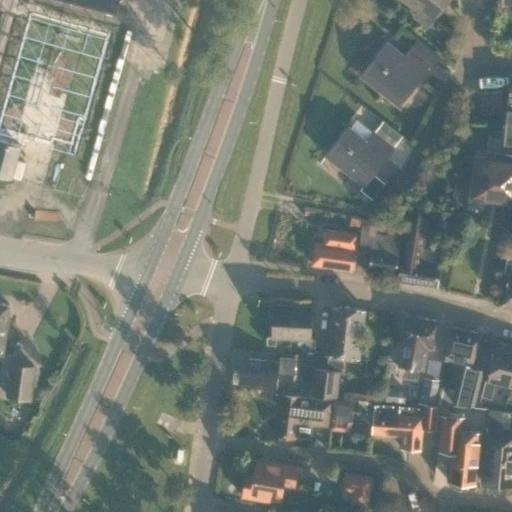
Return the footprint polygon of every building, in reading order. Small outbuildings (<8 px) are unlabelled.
[(73,0),(117,12),(120,0),(73,0)] [(446,0),(405,0),(418,10),(414,15),(427,25),(446,0)] [(438,53),(418,38),(401,59),(383,45),(360,74),(398,104),(438,53)] [(76,66),(35,56),(15,134),(0,129),(0,173),(13,176),(23,137),(56,145),(76,66)] [(503,141),(511,141),(511,86),(509,87),(503,141)] [(503,111),(501,90),(479,92),(481,113),(503,111)] [(403,134),(384,119),(375,129),(395,144),(403,134)] [(367,139),(348,124),(325,154),(363,184),(393,145),(374,130),(367,139)] [(511,200),(511,151),(494,149),(494,155),(478,152),(471,195),(511,200)] [(429,203),(410,200),(398,279),(436,285),(442,250),(422,247),(429,203)] [(460,205),(449,204),(446,225),(458,226),(460,205)] [(375,220),(363,218),(359,245),(371,247),(367,267),(396,271),(401,236),(374,232),(375,220)] [(357,233),(325,228),(323,242),(315,241),(312,262),(352,268),(357,233)] [(11,303),(0,301),(0,351),(6,352),(11,303)] [(291,336),(293,304),(274,303),(271,335),(267,335),(267,343),(276,343),(276,335),(291,336)] [(293,304),(291,336),(306,337),(305,344),(315,345),(315,338),(311,337),(313,305),(293,304)] [(364,309),(332,305),(327,352),(329,352),(327,368),(314,366),(311,393),(337,397),(340,371),(343,371),(346,354),(359,356),(364,309)] [(438,319),(405,313),(400,342),(401,342),(398,364),(424,368),(427,347),(433,348),(438,319)] [(472,366),(480,332),(452,325),(447,345),(448,345),(445,358),(462,363),(453,400),(474,405),(483,367),(482,367),(482,368),(472,366)] [(511,385),(511,379),(511,344),(498,341),(488,378),(485,378),(481,394),(491,397),(495,381),(511,385)] [(301,356),(283,355),(282,371),(299,373),(301,356)] [(280,361),(241,356),(238,380),(276,385),(280,361)] [(37,364),(13,361),(8,393),(32,396),(37,364)] [(440,378),(424,375),(420,401),(436,404),(440,378)] [(406,388),(387,387),(386,400),(405,401),(406,388)] [(331,400),(281,393),(276,433),(297,436),(297,435),(311,437),(312,423),(328,425),(331,400)] [(351,431),(355,399),(334,397),(330,428),(351,431)] [(423,407),(374,402),(371,432),(403,435),(402,447),(420,449),(422,427),(436,429),(439,405),(423,404),(423,407)] [(449,403),(441,402),(440,413),(442,414),(439,449),(451,450),(448,479),(475,481),(480,430),(461,428),(463,416),(448,414),(449,403)] [(482,480),(498,482),(511,483),(511,428),(502,428),(503,409),(489,408),(482,480)] [(298,464),(257,456),(254,470),(246,469),(242,495),(280,502),(283,484),(294,486),(298,464)] [(372,475),(345,471),(342,487),(352,489),(350,500),(367,503),(372,475)]
